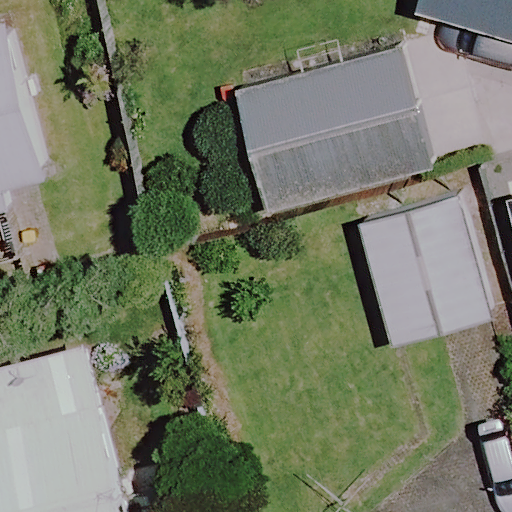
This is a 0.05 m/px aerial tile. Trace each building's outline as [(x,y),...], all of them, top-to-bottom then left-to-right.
[(511,0),(438,0),(511,20),(511,0)] [(0,210),(10,207),(5,191),(47,179),(2,21),(0,21),(0,210)] [(232,87),(263,209),(427,167),(396,45),(232,87)] [(497,307),(465,186),(367,212),(399,333),(497,307)] [(123,511),(85,345),(0,364),(0,511),(123,511)]
